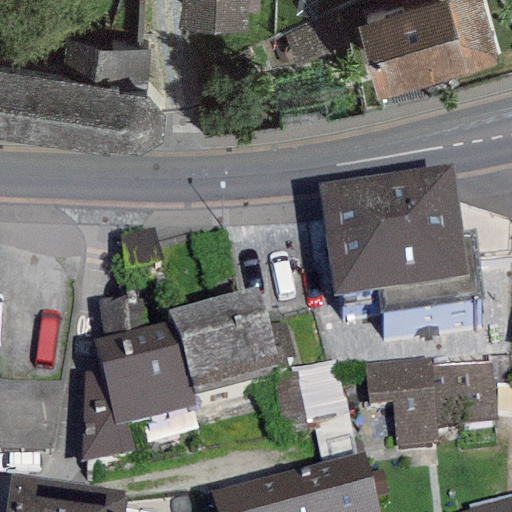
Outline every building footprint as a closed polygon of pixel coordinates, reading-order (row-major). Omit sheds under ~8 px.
[(180,0),(179,31),(244,34),(245,0),(180,0)] [(495,65),(477,0),(423,0),(400,7),(403,15),(357,28),(379,103),(495,65)] [(55,69),(0,60),(0,124),(107,140),(108,137),(139,141),(162,128),(164,102),(148,83),(152,53),(60,39),(55,69)] [(451,165),(316,185),(332,297),(376,290),(380,315),(483,300),(473,231),(461,233),(451,165)] [(256,286),(170,311),(173,323),(195,395),(281,370),(256,286)] [(140,292),(95,301),(102,336),(147,328),(140,292)] [(173,323),(147,328),(102,336),(92,340),(99,368),(84,371),(80,463),(133,450),(127,421),(197,407),(195,395),(173,323)] [(431,358),(364,365),(365,405),(391,402),(395,449),(438,448),(436,428),(496,422),(493,363),(431,368),(431,358)] [(0,448),(50,450),(61,384),(0,381),(0,448)] [(377,511),(362,453),(210,493),(215,511),(377,511)] [(124,511),(128,495),(11,476),(4,511),(124,511)] [(511,511),(511,495),(448,511),(511,511)]
